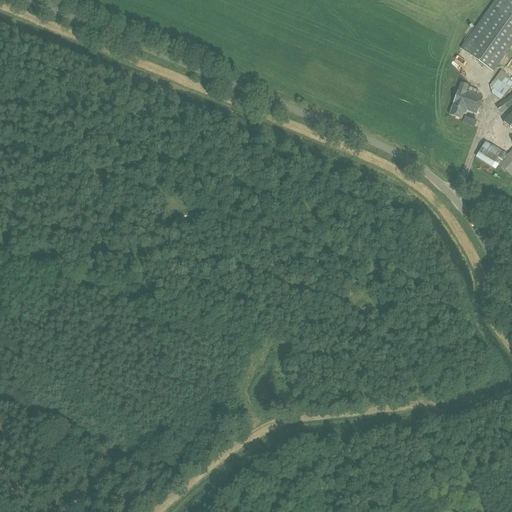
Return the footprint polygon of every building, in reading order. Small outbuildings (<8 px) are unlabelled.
[(511,41),(511,0),(497,0),(462,50),(492,71),(511,41)] [(500,100),(511,85),(511,80),(506,76),(507,75),(501,71),(490,86),(492,94),(500,100)] [(461,120),(461,119),(464,110),(477,115),(483,98),(467,92),(469,86),(461,83),(449,115),(461,120)] [(511,86),(511,88),(511,89),(511,94),(496,107),(501,113),(511,105),(511,86)] [(502,136),(508,132),(504,126),(498,129),(502,136)] [(498,165),(507,156),(485,144),(476,157),(492,167),(495,163),(498,165)] [(511,174),(511,149),(507,156),(498,165),(510,176),(511,174)]
